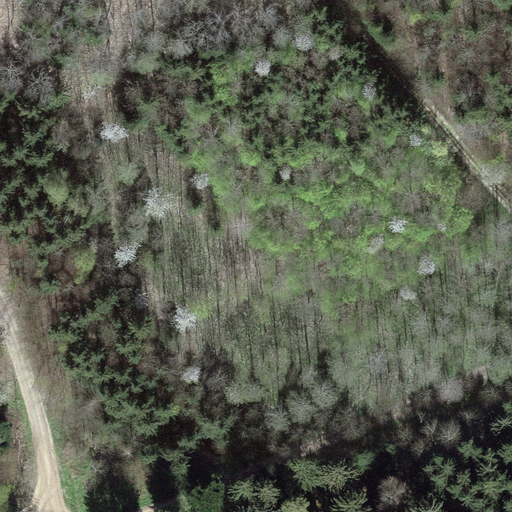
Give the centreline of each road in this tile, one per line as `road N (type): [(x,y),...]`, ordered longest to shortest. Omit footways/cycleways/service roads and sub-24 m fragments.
road 1 (track): [(147,511),(511,358)]
road 2 (track): [(344,0),(511,207)]
road 3 (track): [(0,311),(63,511)]
